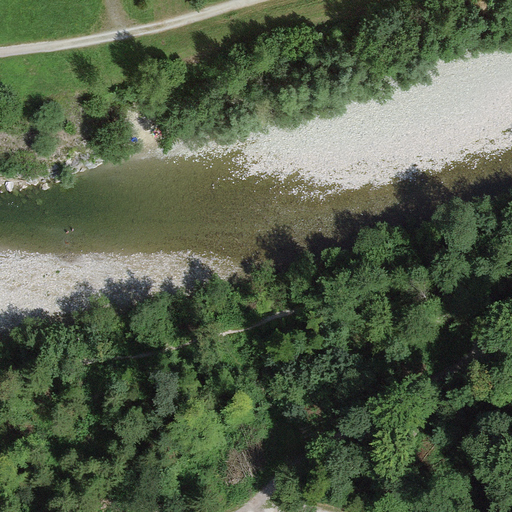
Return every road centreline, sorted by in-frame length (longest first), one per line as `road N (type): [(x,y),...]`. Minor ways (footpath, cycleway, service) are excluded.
road 1 (track): [(0,50),(115,35),(242,0)]
road 2 (track): [(376,511),(427,389)]
